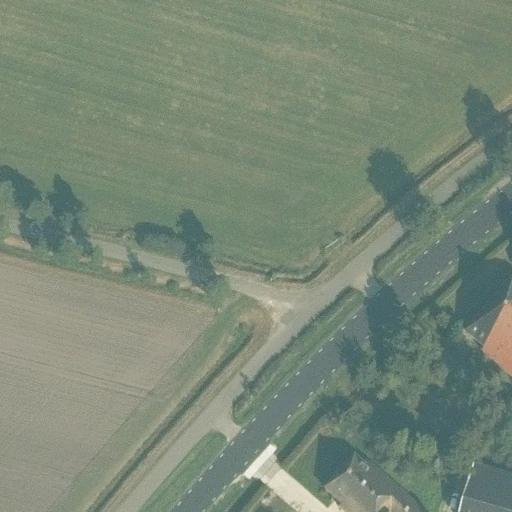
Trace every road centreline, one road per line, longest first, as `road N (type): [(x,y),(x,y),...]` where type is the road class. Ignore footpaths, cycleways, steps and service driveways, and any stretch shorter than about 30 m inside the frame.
road 1 (unclassified): [(306,318),(271,296),(0,224)]
road 2 (secondary): [(187,511),(389,299)]
road 3 (unclassified): [(124,511),(306,318)]
road 4 (unclassified): [(363,264),(511,140)]
road 5 (secondary): [(389,299),(511,198)]
road 6 (unknown): [(210,415),(321,511)]
